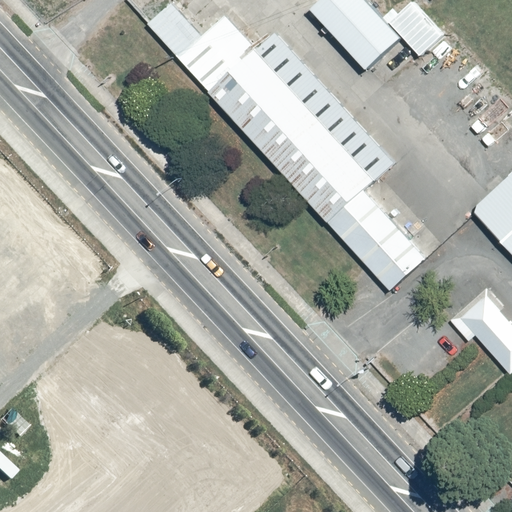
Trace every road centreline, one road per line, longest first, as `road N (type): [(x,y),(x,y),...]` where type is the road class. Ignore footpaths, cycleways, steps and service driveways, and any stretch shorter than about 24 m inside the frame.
road 1 (secondary): [(0,21),(459,511)]
road 2 (secondary): [(409,511),(0,73)]
